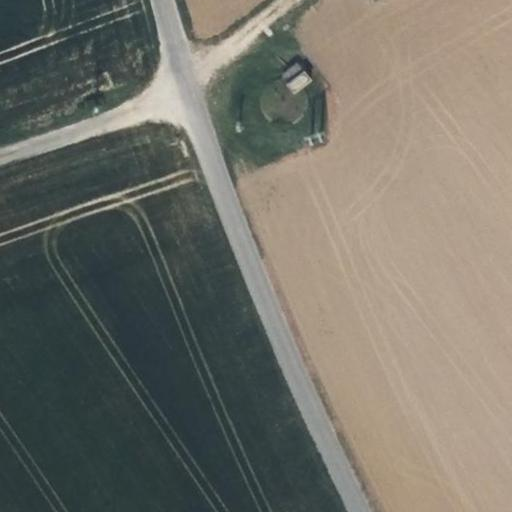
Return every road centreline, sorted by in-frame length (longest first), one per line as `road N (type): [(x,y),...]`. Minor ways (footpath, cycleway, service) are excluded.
road 1 (unclassified): [(363,511),(291,355),(187,78),(167,0)]
road 2 (track): [(187,78),(0,149)]
road 3 (track): [(187,78),(298,0)]
